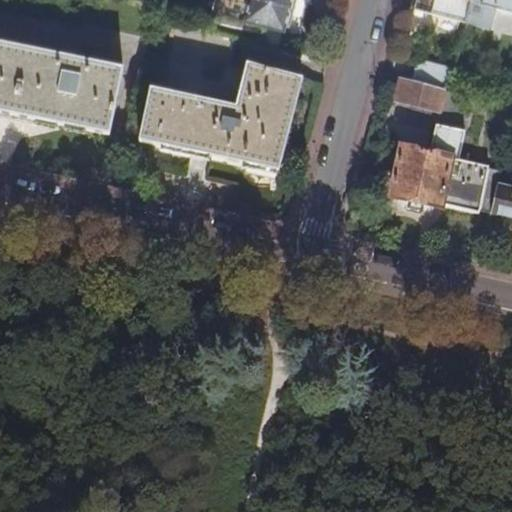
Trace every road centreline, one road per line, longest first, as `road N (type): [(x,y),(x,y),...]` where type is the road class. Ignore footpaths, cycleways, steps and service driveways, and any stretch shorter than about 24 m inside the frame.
road 1 (residential): [(0,196),(276,249),(315,247)]
road 2 (track): [(249,511),(315,247)]
road 3 (residential): [(374,0),(315,247)]
road 4 (residential): [(315,247),(356,266),(511,302)]
